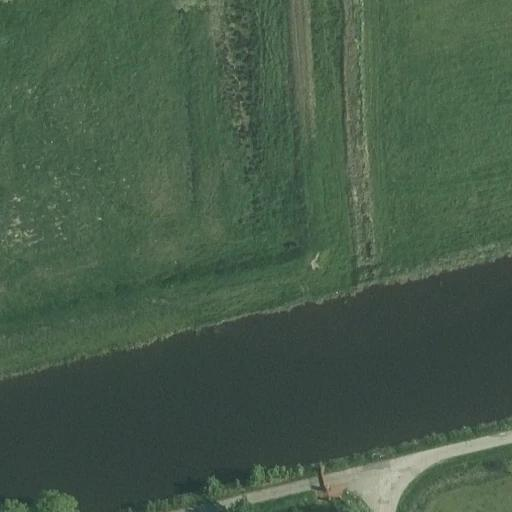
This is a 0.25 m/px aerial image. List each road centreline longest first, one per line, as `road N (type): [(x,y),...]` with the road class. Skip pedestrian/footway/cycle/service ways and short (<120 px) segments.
road 1 (unclassified): [(230,511),(390,473)]
road 2 (unclassified): [(511,442),(390,473)]
